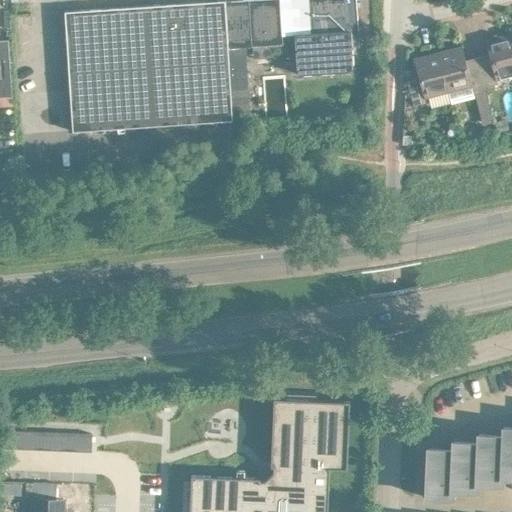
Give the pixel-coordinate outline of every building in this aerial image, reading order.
[(251,46),(247,0),(219,0),(72,10),(65,18),(72,130),(232,119),(227,47),(245,46),(251,46)] [(356,0),(247,0),(251,46),(283,44),(282,35),(295,34),(298,74),(353,70),(352,46),(359,46),(356,0)] [(491,60),(479,63),(485,87),(497,83),(496,79),(511,75),(511,43),(509,34),(486,40),(491,60)] [(0,38),(0,96),(13,96),(9,38),(0,38)] [(245,46),(227,47),(232,119),(249,118),(245,46)] [(462,46),(438,52),(448,91),(472,85),(473,90),(485,87),(479,63),(467,66),(462,46)] [(448,91),(438,52),(414,58),(418,72),(406,75),(413,105),(426,102),(425,97),(448,91)] [(485,87),(473,90),(482,125),(494,122),(485,87)] [(13,96),(0,96),(0,106),(15,105),(14,96),(13,96)] [(506,119),(496,122),(499,133),(509,130),(506,119)] [(403,135),(402,144),(411,145),(412,135),(403,135)] [(191,474),(189,511),(327,511),(330,468),(347,468),(350,400),(274,397),(271,463),(271,477),(257,477),(191,474)] [(502,476),(503,476),(511,476),(511,427),(503,427),(503,440),(504,440),(502,476)] [(3,430),(2,448),(92,451),(92,433),(3,430)] [(503,485),(503,476),(502,476),(504,440),(503,440),(491,439),(489,434),(478,434),(478,446),(479,446),(477,483),(478,484),(503,485)] [(478,491),(478,484),(477,483),(479,446),(478,446),(466,446),(464,441),(453,441),(453,453),(452,491),(453,491),(478,491)] [(452,498),(453,491),(452,491),(453,453),(441,453),(439,448),(428,448),(426,497),(452,498)] [(12,481),(11,494),(21,495),(21,482),(12,481)] [(31,511),(64,511),(65,500),(32,498),(31,511)]
